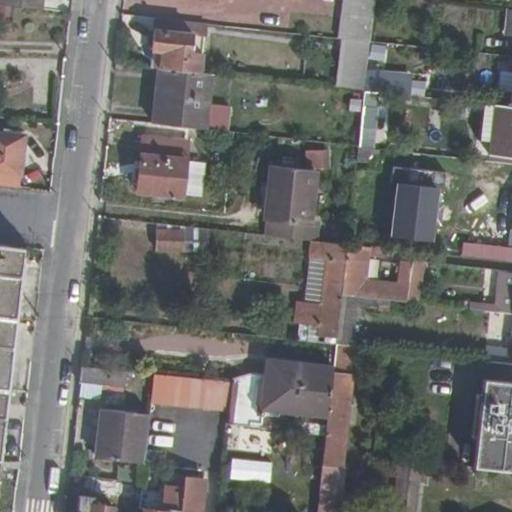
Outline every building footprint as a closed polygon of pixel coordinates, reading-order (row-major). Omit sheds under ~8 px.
[(1,0),(1,4),(43,9),(43,0),(1,0)] [(370,41),(374,0),(341,0),(337,38),(370,41)] [(11,17),(12,7),(2,6),(1,15),(11,17)] [(207,24),(156,19),(152,51),(162,51),(160,69),(170,70),(199,73),(201,56),(190,55),(192,37),(206,38),(207,24)] [(162,51),(152,51),(150,68),(160,69),(162,51)] [(170,70),(160,69),(153,123),(165,124),(170,70)] [(205,104),(207,74),(199,73),(170,70),(165,124),(229,131),(232,107),(205,104)] [(391,81),(366,79),(365,90),(377,91),(389,92),(391,81)] [(365,91),(364,101),(376,102),(377,91),(365,90),(365,91)] [(511,105),(509,105),(497,104),(492,154),(511,156),(511,105)] [(378,108),(363,106),(361,128),(376,129),(378,108)] [(0,172),(23,175),(28,135),(9,133),(0,132),(0,172)] [(181,197),(187,141),(143,136),(137,192),(181,197)] [(357,160),(380,163),(381,148),(359,145),(357,160)] [(268,236),(313,240),(315,224),(310,224),(316,169),(276,165),(268,236)] [(443,191),(445,174),(392,168),(390,183),(398,184),(392,235),(428,240),(434,190),(443,191)] [(204,229),(154,224),(154,250),(204,251),(204,229)] [(318,334),(337,336),(342,295),(347,244),(313,240),(310,260),(314,260),(327,262),(322,304),(308,302),(294,301),(292,323),(304,324),(319,325),(318,334)] [(511,263),(511,248),(462,241),(459,256),(511,263)] [(347,244),(342,295),(360,297),(365,254),(383,256),(384,248),(347,244)] [(0,320),(17,323),(25,250),(0,246),(0,320)] [(405,301),(418,303),(423,261),(410,259),(409,270),(405,301)] [(314,260),(308,302),(322,304),(327,262),(314,260)] [(380,278),(378,298),(405,301),(409,270),(396,269),(395,280),(380,278)] [(511,293),(509,293),(508,304),(499,303),(498,311),(511,312),(511,293)] [(336,344),(355,346),(360,297),(342,295),(337,336),(336,344)] [(482,309),(498,311),(499,303),(483,301),(482,309)] [(0,392),(9,394),(17,323),(0,320),(0,392)] [(302,340),(336,344),(337,336),(318,334),(319,325),(304,324),(302,340)] [(333,373),(334,366),(269,359),(267,376),(256,375),(254,386),(230,383),(226,413),(225,425),(326,436),(333,373)] [(109,374),(81,371),(80,385),(107,388),(109,374)] [(351,375),(333,373),(326,436),(317,511),(337,511),(343,466),(341,466),(351,375)] [(107,388),(123,391),(125,377),(109,374),(107,388)] [(151,405),(226,413),(230,383),(154,376),(151,405)] [(511,470),(511,382),(484,379),(482,394),(477,437),(473,466),(511,470)] [(0,463),(1,464),(9,394),(0,392),(0,463)] [(471,436),(477,437),(482,394),(475,394),(471,436)] [(144,462),(150,415),(102,409),(98,457),(144,462)] [(270,482),(272,461),(230,457),(227,478),(270,482)] [(426,484),(429,461),(399,457),(396,481),(417,484),(426,484)] [(340,511),(346,467),(343,466),(337,511),(340,511)] [(200,511),(206,480),(175,475),(168,486),(162,511),(160,511),(142,510),(142,511),(200,511)] [(414,511),(417,484),(396,481),(392,511),(414,511)] [(93,497),(93,493),(79,492),(76,511),(111,511),(112,506),(107,505),(107,499),(93,497)]
